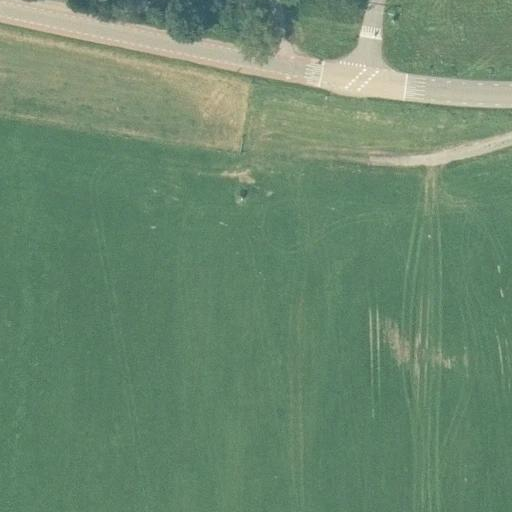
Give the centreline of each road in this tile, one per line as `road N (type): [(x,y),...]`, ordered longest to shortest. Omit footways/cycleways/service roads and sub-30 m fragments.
road 1 (secondary): [(362,80),(0,7)]
road 2 (secondary): [(362,80),(511,96)]
